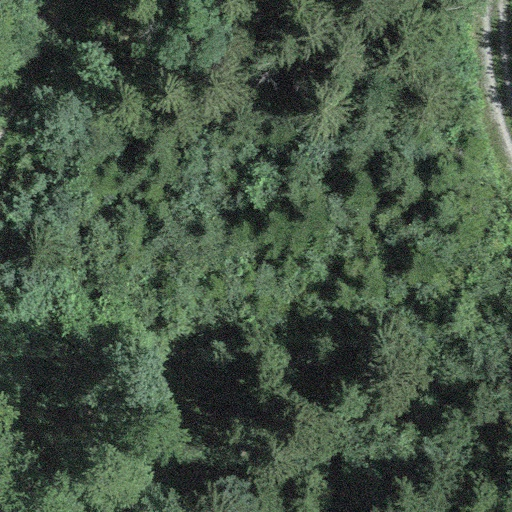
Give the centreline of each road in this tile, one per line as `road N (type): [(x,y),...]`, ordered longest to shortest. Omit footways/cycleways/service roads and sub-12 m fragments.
road 1 (track): [(511,151),(496,87),(502,0)]
road 2 (track): [(65,0),(0,113)]
